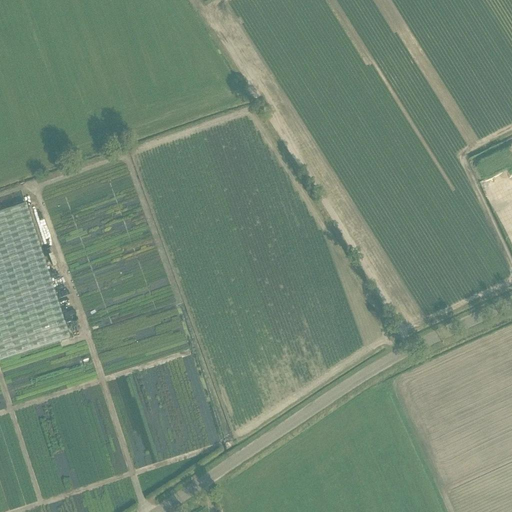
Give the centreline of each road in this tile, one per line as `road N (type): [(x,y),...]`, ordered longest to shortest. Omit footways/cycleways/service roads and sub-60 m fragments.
road 1 (unclassified): [(156,511),(412,343),(511,296)]
road 2 (unknown): [(406,347),(250,97)]
